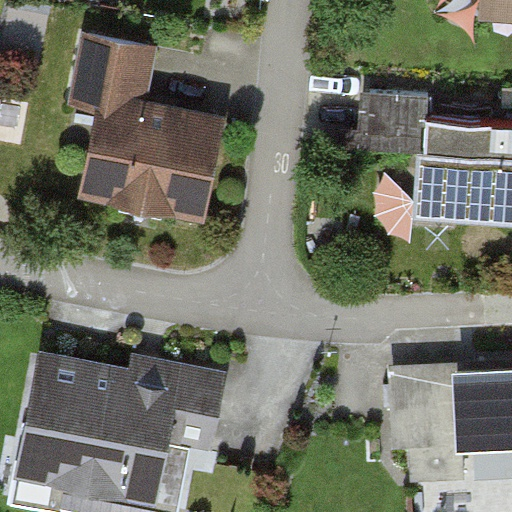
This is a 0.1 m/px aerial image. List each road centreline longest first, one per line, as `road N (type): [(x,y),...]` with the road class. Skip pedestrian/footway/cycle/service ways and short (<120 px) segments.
road 1 (residential): [(294,0),(260,296)]
road 2 (residential): [(260,296),(207,304),(0,263)]
road 3 (residential): [(488,309),(325,317),(260,296)]
